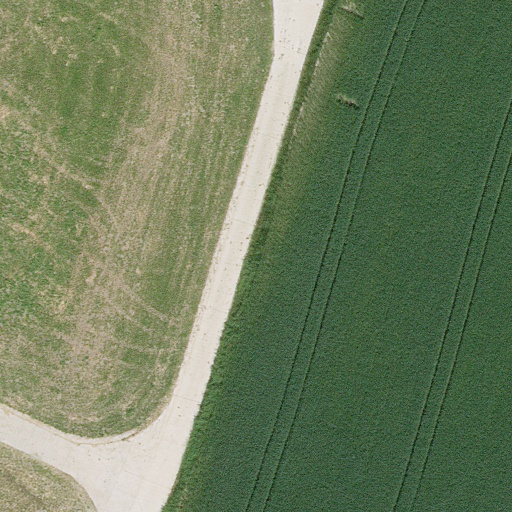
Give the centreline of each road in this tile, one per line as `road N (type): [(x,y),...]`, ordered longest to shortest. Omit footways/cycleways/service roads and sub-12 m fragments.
road 1 (track): [(144,511),(313,0)]
road 2 (track): [(153,492),(0,420)]
